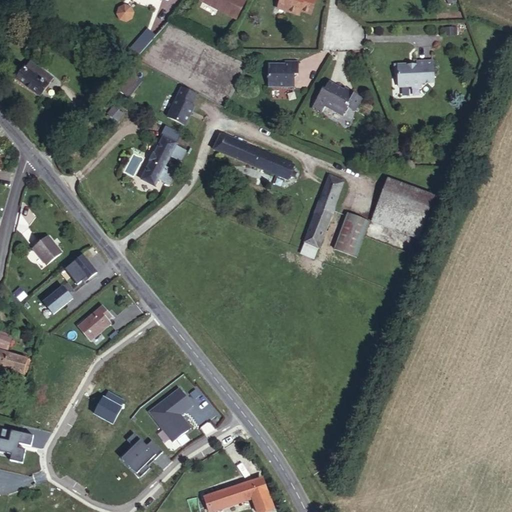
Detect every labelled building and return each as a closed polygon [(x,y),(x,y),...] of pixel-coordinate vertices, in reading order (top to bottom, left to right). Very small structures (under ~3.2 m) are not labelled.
[(202,0),(202,2),(235,19),(244,1),(241,0),(202,0)] [(284,11),(289,0),(281,0),(278,9),(284,11)] [(289,0),(284,11),(298,16),(300,11),(311,14),(315,0),(289,0)] [(124,6),(119,9),(117,15),(120,21),(126,23),(131,20),(133,14),(130,8),(124,6)] [(136,60),(155,36),(149,31),(129,55),(136,60)] [(53,79),(30,62),(17,81),(40,97),(53,79)] [(283,66),(267,67),(268,89),(281,89),(294,89),(294,80),(292,80),(292,76),(297,76),(297,62),(283,62),(283,66)] [(435,62),(419,62),(419,64),(400,64),(397,67),(397,75),(400,75),(400,86),(413,86),(414,87),(422,87),(422,83),(435,83),(435,62)] [(120,71),(114,65),(99,81),(106,87),(120,71)] [(141,82),(132,75),(119,91),(128,98),(141,82)] [(344,89),(330,82),(323,94),(321,93),(312,109),(321,115),(325,107),(333,111),(333,110),(343,115),(348,106),(356,110),(362,98),(344,90),(344,89)] [(197,99),(181,92),(167,121),(184,129),(186,128),(195,111),(192,110),(197,99)] [(290,176),(291,172),(293,167),(220,137),(214,151),(287,182),(290,176)] [(186,150),(164,139),(155,156),(153,155),(149,162),(151,163),(142,181),(155,187),(158,180),(169,185),(174,174),(164,168),(170,156),(180,161),(186,150)] [(331,177),(329,182),(343,187),(344,182),(331,177)] [(435,196),(388,179),(372,223),(420,240),(435,196)] [(329,182),(318,210),(306,244),(307,245),(319,250),(338,200),(343,202),(348,189),(343,187),(329,182)] [(348,214),(334,249),(358,258),(365,238),(370,222),(348,214)] [(61,254),(48,239),(34,250),(47,265),(61,254)] [(319,250),(307,245),(304,251),(317,257),(319,250)] [(82,257),(65,271),(78,286),(87,279),(89,280),(97,274),(82,257)] [(68,284),(63,288),(71,297),(76,293),(68,284)] [(63,288),(44,304),(54,316),(73,300),(71,297),(63,288)] [(21,289),(15,295),(20,302),(27,296),(21,289)] [(104,317),(108,313),(103,307),(79,328),(91,342),(111,324),(108,322),(104,317)] [(113,318),(108,313),(104,317),(108,322),(113,318)] [(10,340),(0,337),(0,373),(2,374),(4,368),(22,374),(26,361),(8,355),(6,355),(10,340)] [(38,362),(35,379),(43,380),(46,364),(38,362)] [(193,406),(181,390),(150,413),(174,443),(189,432),(178,418),(181,416),(193,406)] [(124,400),(109,392),(105,399),(104,398),(94,414),(113,425),(122,408),(120,408),(124,400)] [(192,429),(181,416),(178,418),(189,432),(192,429)] [(34,437),(2,430),(0,440),(0,453),(12,456),(10,462),(23,465),(26,451),(19,450),(20,445),(31,448),(34,437)] [(147,446),(135,434),(128,441),(134,448),(122,459),(141,478),(150,469),(148,467),(147,466),(154,458),(156,460),(164,452),(153,441),(147,446)] [(147,466),(148,467),(156,460),(154,458),(147,466)] [(267,511),(273,510),(261,479),(206,497),(210,511),(213,511),(253,499),(256,511),(267,511)]
